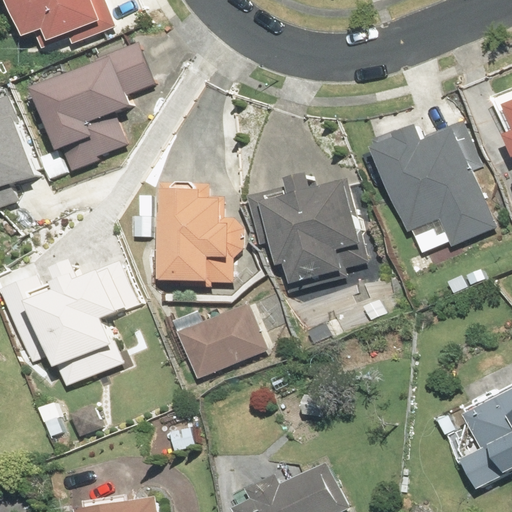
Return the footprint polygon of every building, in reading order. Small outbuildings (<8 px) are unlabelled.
[(11,0),(26,40),(49,31),(57,52),(126,26),(116,0),(11,0)] [(143,45),(39,88),(73,171),(135,145),(122,115),(139,107),(134,94),(159,84),(143,45)] [(0,98),(0,209),(32,197),(27,184),(52,174),(19,91),(0,98)] [(377,149),(411,233),(442,220),(454,248),(500,229),(475,170),(487,165),(470,121),(427,138),(424,130),(377,149)] [(262,188),(286,292),(351,278),(349,268),(373,263),(351,168),(262,188)] [(213,183),(165,182),(163,288),(245,290),(247,218),(228,217),(228,198),(213,198),(213,183)] [(76,262),(5,291),(35,363),(54,355),(68,389),(130,364),(112,320),(145,307),(127,260),(83,278),(76,262)] [(263,297),(186,328),(204,373),(281,342),(263,297)] [(511,476),(511,394),(450,431),(485,492),(511,476)] [(69,419),(62,400),(37,410),(45,428),(69,419)] [(101,402),(74,412),(85,440),(112,429),(101,402)] [(238,508),(239,511),(345,511),(352,509),(331,464),(238,508)] [(165,511),(163,498),(81,511),(80,511),(165,511)]
